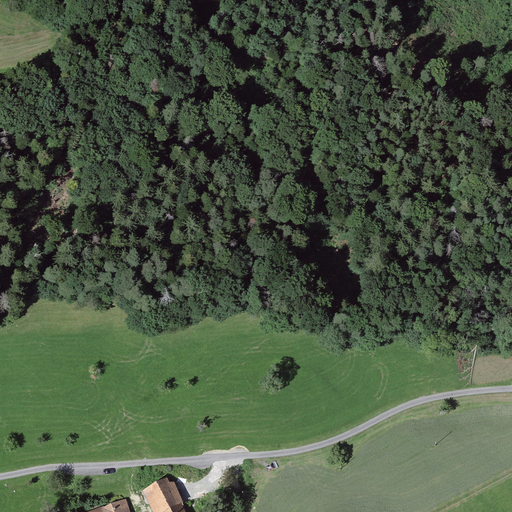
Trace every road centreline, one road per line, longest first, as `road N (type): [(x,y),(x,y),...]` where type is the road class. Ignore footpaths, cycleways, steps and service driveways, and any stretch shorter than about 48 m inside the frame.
road 1 (unclassified): [(0,478),(50,467),(264,456),(323,445),(412,404),(511,390)]
road 2 (track): [(0,47),(167,0)]
